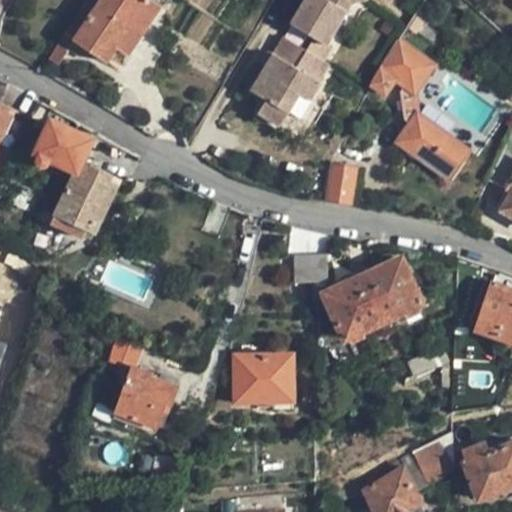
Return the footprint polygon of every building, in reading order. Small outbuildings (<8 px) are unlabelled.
[(61,65),(71,51),(78,41),(90,49),(108,62),(118,47),(132,27),(144,34),(163,8),(151,0),(87,0),(50,59),(61,65)] [(308,0),(293,27),(316,40),(329,48),(355,3),(360,0),(308,0)] [(455,11),(440,0),(425,0),(381,67),(372,84),(386,92),(394,81),(416,94),(436,64),(425,56),(455,11)] [(130,56),(144,34),(132,27),(118,47),(130,56)] [(282,38),(273,55),(307,74),(316,57),(309,53),(282,38)] [(316,40),(309,53),(316,57),(327,63),(334,51),(329,48),(316,40)] [(83,60),(90,49),(78,41),(71,51),(83,60)] [(261,65),(265,67),(273,55),(267,52),(261,65)] [(299,92),(310,99),(320,81),(318,79),(307,74),(273,55),(265,67),(252,90),(268,99),(259,115),(279,127),(290,108),(299,92)] [(318,79),(327,63),(316,57),(307,74),(318,79)] [(301,114),(310,99),(299,92),(290,108),(301,114)] [(0,135),(9,113),(0,108),(0,135)] [(392,140),(447,184),(473,152),(418,108),(392,140)] [(93,140),(52,119),(36,153),(42,156),(40,159),(42,165),(45,166),(48,166),(51,160),(75,171),(51,223),(82,239),(87,229),(95,233),(120,180),(83,161),(93,140)] [(511,186),(511,194),(503,211),(511,216),(511,137),(490,181),(507,191),(511,186)] [(331,201),(352,204),(356,170),(334,167),(331,201)] [(326,254),(311,255),(311,283),(327,282),(326,254)] [(311,283),(311,255),(293,255),(296,283),(311,283)] [(324,292),(346,339),(423,304),(402,257),(324,292)] [(475,330),(511,342),(511,288),(492,281),(475,330)] [(141,347),(116,336),(109,362),(131,369),(132,364),(134,364),(141,347)] [(449,362),(442,346),(409,361),(415,376),(449,362)] [(236,402),(275,401),(293,400),(291,354),(234,355),(236,402)] [(152,370),(134,364),(132,364),(131,369),(115,412),(155,427),(165,403),(171,404),(179,386),(151,376),(152,370)] [(293,410),(293,400),(275,401),(276,410),(293,410)] [(415,492),(455,469),(453,445),(453,431),(399,459),(403,468),(415,492)] [(511,441),(486,451),(483,442),(465,449),(468,458),(461,461),(478,499),(511,485),(511,441)] [(398,459),(360,482),(364,490),(403,468),(399,459),(398,459)] [(404,511),(420,503),(415,492),(403,468),(364,490),(367,495),(376,511),(404,511)] [(335,502),(367,495),(364,490),(360,482),(332,493),(335,502)] [(280,494),(236,498),(236,511),(283,511),(283,509),(281,510),(280,494)] [(66,511),(39,500),(34,511),(66,511)]
